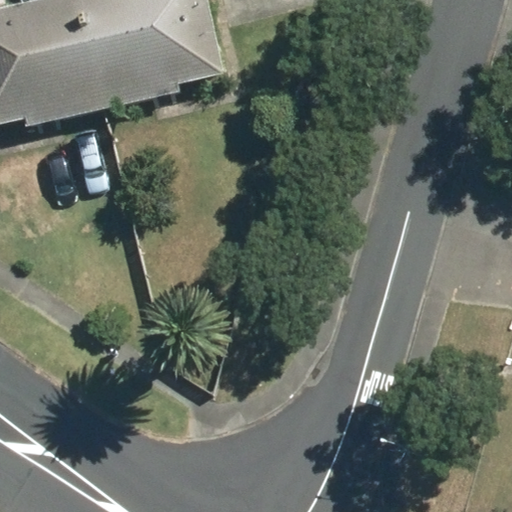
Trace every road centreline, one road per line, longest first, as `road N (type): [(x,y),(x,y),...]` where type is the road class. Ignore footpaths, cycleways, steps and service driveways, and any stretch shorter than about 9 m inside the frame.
road 1 (residential): [(469,0),(357,403),(310,511)]
road 2 (tertiary): [(0,427),(127,511)]
